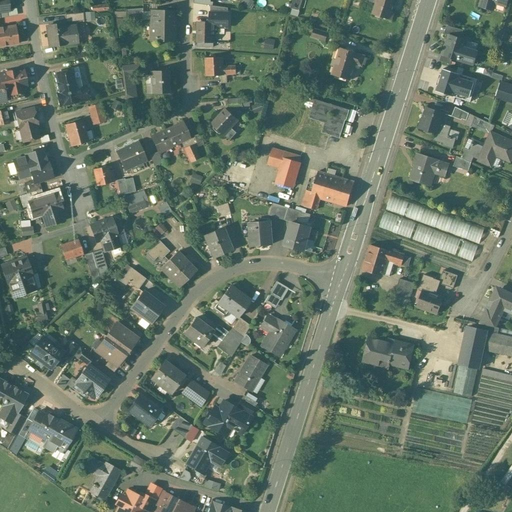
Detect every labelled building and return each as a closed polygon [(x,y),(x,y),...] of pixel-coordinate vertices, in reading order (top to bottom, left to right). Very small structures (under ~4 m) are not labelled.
[(7,0),(0,0),(0,11),(7,11),(9,11),(8,9),(7,0)] [(301,0),(292,0),(290,9),(298,11),(301,0)] [(394,0),(372,0),(372,2),(375,3),(371,14),(375,15),(375,17),(379,18),(380,17),(391,20),(394,10),(392,9),(394,0)] [(480,0),(479,6),(490,10),(493,0),(505,4),(506,0),(480,0)] [(16,8),(8,9),(9,11),(7,11),(8,17),(17,15),(16,8)] [(142,8),(125,10),(125,18),(142,18),(142,8)] [(174,12),(159,11),(159,16),(151,16),(151,29),(154,29),(154,40),(174,41),(174,12)] [(83,13),(64,14),(65,22),(83,21),(83,13)] [(227,13),(210,13),(209,23),(213,23),(213,27),(227,27),(227,13)] [(209,23),(197,23),(197,42),(212,42),(213,27),(213,23),(209,23)] [(73,27),(64,28),(63,24),(46,26),(49,46),(77,42),(76,34),(74,35),(73,27)] [(15,26),(0,28),(0,46),(18,44),(15,26)] [(327,33),(313,29),(311,37),(325,41),(327,33)] [(465,41),(448,36),(445,47),(443,47),(441,54),(442,55),(459,60),(463,48),(465,41)] [(265,47),(273,48),(274,40),(266,38),(265,47)] [(358,54),(339,48),(335,60),(333,59),(331,65),(333,66),(331,75),(350,80),(355,64),(361,66),(364,56),(358,54)] [(476,52),(463,48),(459,60),(468,63),(472,64),(475,54),(476,52)] [(483,57),(475,54),(472,64),(468,63),(468,65),(479,68),(483,57)] [(222,57),(205,58),(206,76),(223,75),(222,66),(222,57)] [(139,65),(121,68),(125,99),(135,97),(132,74),(140,73),(139,65)] [(235,65),(222,66),(223,75),(235,74),(235,65)] [(71,70),(55,73),(59,93),(57,94),(59,105),(82,100),(80,88),(78,82),(74,83),(71,70),(77,69),(77,68),(71,69),(71,70)] [(22,69),(0,73),(0,78),(3,91),(3,90),(4,95),(19,92),(18,87),(26,86),(22,69)] [(477,80),(443,69),(436,92),(470,103),(477,80)] [(169,71),(150,72),(150,84),(145,85),(146,93),(150,93),(170,93),(169,71)] [(511,84),(501,81),(496,98),(511,102),(511,84)] [(86,87),(80,88),(82,100),(88,98),(86,87)] [(241,98),(227,99),(227,107),(242,106),(241,98)] [(330,104),(314,99),(308,118),(324,123),(321,132),(339,138),(339,137),(338,137),(344,120),(345,120),(346,119),(345,119),(348,111),(349,110),(330,104)] [(99,104),(88,107),(93,124),(104,121),(99,104)] [(468,114),(454,107),(451,116),(460,120),(460,118),(465,121),(468,114)] [(33,108),(15,113),(17,120),(13,122),(15,130),(19,129),(36,125),(37,125),(33,108)] [(443,113),(426,108),(422,119),(421,119),(419,128),(420,128),(419,128),(436,133),(439,126),(443,113)] [(5,109),(0,110),(0,124),(8,123),(5,109)] [(237,120),(225,109),(211,124),(224,136),(237,120)] [(492,119),(477,112),(475,117),(489,123),(492,119)] [(489,123),(475,117),(472,124),(486,131),(489,123)] [(82,120),(65,125),(71,146),(87,141),(82,120)] [(183,122),(163,131),(170,146),(171,146),(190,138),(183,122)] [(36,125),(19,129),(23,142),(39,137),(36,125)] [(448,129),(439,126),(436,133),(434,140),(443,143),(443,145),(452,147),(454,139),(452,139),(452,138),(446,136),(448,129)] [(163,131),(151,136),(159,153),(171,147),(171,146),(170,146),(163,131)] [(511,155),(511,142),(490,133),(483,149),(479,160),(478,160),(490,166),(495,155),(510,161),(511,155)] [(199,134),(193,136),(197,147),(203,144),(199,134)] [(470,147),(469,150),(463,147),(460,158),(471,163),(473,157),(479,160),(483,149),(477,147),(478,145),(472,142),(469,147),(470,147)] [(137,143),(117,152),(125,169),(145,160),(137,143)] [(192,145),(184,148),(190,162),(199,158),(192,145)] [(300,157),(272,149),(268,164),(280,168),(276,182),(292,187),(299,164),(298,163),(300,157)] [(39,150),(25,154),(26,156),(12,160),(18,179),(31,175),(33,183),(34,183),(38,182),(52,178),(47,161),(42,162),(39,150)] [(435,160),(416,154),(414,163),(416,164),(411,179),(428,185),(431,172),(444,176),(447,164),(435,160)] [(460,158),(456,156),(453,166),(468,171),(471,163),(460,158)] [(107,166),(93,169),(97,185),(113,182),(111,171),(108,171),(107,166)] [(353,182),(317,171),(310,196),(319,198),(318,201),(320,202),(321,199),(345,207),(353,182)] [(124,178),(116,180),(119,195),(127,193),(124,178)] [(501,214),(511,185),(495,179),(492,187),(485,185),(481,197),(487,199),(485,207),(484,208),(496,212),(501,214)] [(33,183),(24,185),(26,194),(41,189),(38,182),(34,183),(33,183)] [(57,192),(43,197),(42,195),(36,197),(37,202),(32,203),(31,204),(35,216),(41,214),(42,215),(45,225),(63,220),(60,209),(62,209),(57,192)] [(485,227),(392,193),(386,210),(479,244),(485,227)] [(310,196),(305,194),(301,206),(315,210),(318,201),(319,198),(310,196)] [(13,198),(5,202),(9,211),(17,207),(13,198)] [(143,202),(127,207),(130,213),(145,207),(143,202)] [(227,203),(215,206),(218,217),(230,214),(227,203)] [(288,208),(272,203),(269,215),(284,220),(285,219),(288,208)] [(490,227),(496,212),(484,208),(485,207),(480,205),(474,222),(490,227)] [(297,211),(288,208),(285,219),(291,220),(294,221),(297,211)] [(478,246),(384,212),(379,228),(472,262),(478,246)] [(111,218),(90,225),(95,242),(101,240),(116,235),(111,218)] [(31,220),(20,220),(21,235),(31,234),(31,220)] [(269,221),(249,223),(251,246),(270,245),(270,236),(269,221)] [(309,228),(290,222),(284,245),(303,251),(309,228)] [(221,228),(204,235),(213,258),(231,250),(227,241),(226,241),(221,228)] [(116,235),(101,240),(104,251),(120,246),(116,235)] [(304,249),(312,251),(315,241),(307,238),(304,249)] [(77,240),(60,246),(65,260),(82,254),(77,240)] [(159,241),(150,249),(160,259),(169,251),(159,241)] [(389,251),(370,245),(362,270),(382,276),(382,274),(386,275),(388,269),(384,268),(386,260),(389,251)] [(107,270),(101,249),(92,252),(97,269),(99,277),(107,270)] [(403,255),(389,251),(386,260),(400,265),(403,255)] [(92,252),(84,254),(89,272),(97,269),(92,252)] [(195,271),(177,252),(160,268),(178,287),(195,271)] [(32,256),(26,258),(31,275),(37,273),(33,255),(32,256)] [(409,257),(403,255),(400,265),(406,266),(409,257)] [(25,258),(15,262),(14,261),(1,265),(7,283),(8,282),(11,291),(33,283),(30,275),(31,275),(26,258),(25,258)] [(145,279),(130,267),(124,275),(128,278),(126,281),(137,289),(145,279)] [(97,269),(89,272),(92,283),(99,277),(97,269)] [(457,276),(442,270),(439,281),(440,281),(439,284),(452,289),(457,276)] [(433,278),(423,275),(418,290),(422,291),(422,290),(435,295),(439,284),(440,281),(439,281),(433,279),(433,278)] [(414,283),(399,279),(394,295),(408,300),(414,283)] [(288,288),(276,281),(268,293),(281,300),(288,288)] [(237,291),(229,286),(217,302),(228,310),(237,317),(249,301),(236,292),(237,291)] [(509,292),(500,289),(489,314),(486,313),(484,317),(495,322),(499,313),(503,305),(511,309),(511,296),(508,294),(509,292)] [(435,295),(422,290),(422,291),(416,307),(436,314),(442,298),(435,295)] [(142,291),(130,308),(138,314),(138,313),(150,322),(149,323),(150,323),(163,306),(142,291)] [(228,310),(217,302),(215,300),(210,307),(222,316),(221,317),(222,318),(228,310)] [(511,313),(511,309),(503,305),(499,313),(507,316),(511,314),(511,313)] [(45,312),(36,314),(38,320),(46,318),(45,312)] [(150,322),(138,313),(138,314),(142,317),(137,323),(145,328),(149,323),(150,322)] [(205,315),(202,321),(213,329),(217,323),(205,315)] [(294,330),(277,320),(277,322),(267,316),(260,329),(269,334),(262,346),(278,356),(294,330)] [(495,322),(484,317),(481,324),(493,327),(495,322)] [(212,331),(195,318),(183,333),(201,347),(212,331)] [(239,318),(232,329),(227,332),(240,342),(243,337),(250,326),(239,318)] [(115,323),(95,350),(108,360),(116,366),(116,365),(121,359),(122,360),(133,346),(131,345),(136,339),(136,338),(129,333),(115,323)] [(481,324),(479,330),(486,331),(486,332),(497,334),(498,328),(493,327),(481,324)] [(141,334),(133,327),(129,333),(136,338),(136,339),(137,340),(141,334)] [(479,330),(467,327),(458,364),(459,364),(478,368),(482,350),(486,332),(486,331),(479,330)] [(227,332),(217,347),(231,357),(240,342),(227,332)] [(511,337),(497,334),(486,332),(482,350),(511,356),(511,337)] [(57,348),(42,336),(29,353),(38,359),(50,368),(50,369),(62,352),(63,352),(57,348)] [(66,337),(57,348),(63,352),(62,352),(64,354),(73,342),(66,337)] [(393,344),(369,338),(363,361),(387,367),(386,369),(388,369),(389,364),(398,366),(401,354),(410,356),(412,345),(394,341),(393,344)] [(73,342),(64,354),(71,359),(73,355),(79,347),(73,342)] [(90,354),(79,347),(73,355),(84,363),(90,354)] [(249,356),(234,381),(250,391),(266,365),(249,356)] [(116,366),(108,360),(104,365),(113,372),(118,366),(116,365),(116,366)] [(183,376),(163,361),(151,378),(171,393),(183,376)] [(478,368),(459,364),(453,393),(471,397),(478,368)] [(95,370),(87,365),(75,382),(95,397),(107,380),(94,371),(95,370)] [(511,375),(483,369),(481,375),(511,382),(511,375)] [(0,405),(11,386),(0,379),(0,405)] [(202,390),(191,382),(183,393),(193,401),(202,390)] [(26,395),(11,386),(0,405),(5,408),(0,415),(0,417),(10,423),(15,414),(15,412),(16,413),(26,395)] [(258,399),(245,392),(241,399),(254,406),(258,399)] [(160,410),(139,394),(127,410),(148,426),(160,410)] [(254,406),(241,399),(237,405),(250,413),(254,406)] [(225,436),(230,427),(241,434),(251,417),(223,401),(219,408),(213,405),(203,423),(225,436)] [(45,415),(38,411),(32,422),(28,430),(30,431),(46,440),(58,419),(46,412),(45,415)] [(24,419),(15,414),(10,423),(7,430),(16,435),(24,419)] [(178,416),(170,427),(184,438),(191,425),(178,416)] [(27,419),(18,435),(23,438),(27,437),(30,431),(28,430),(32,422),(27,419)] [(75,429),(58,419),(46,440),(63,450),(75,429)] [(201,438),(186,464),(201,473),(202,472),(209,460),(219,466),(226,453),(216,448),(216,447),(201,438)] [(146,463),(134,456),(128,466),(139,473),(146,463)] [(104,465),(88,457),(83,467),(98,475),(104,465)] [(98,475),(94,484),(92,483),(91,485),(96,487),(98,488),(94,494),(103,499),(119,470),(105,463),(104,465),(98,475)] [(201,473),(186,464),(178,479),(199,485),(206,475),(202,472),(201,473)] [(47,465),(42,474),(53,480),(58,471),(47,465)] [(204,485),(217,490),(220,483),(206,478),(204,485)] [(155,501),(154,503),(160,506),(167,494),(167,493),(161,490),(155,501)] [(140,493),(138,496),(128,491),(124,497),(122,496),(118,505),(120,506),(117,511),(141,511),(143,508),(149,511),(154,503),(155,501),(140,493)] [(160,506),(156,511),(171,511),(177,500),(167,494),(160,506)] [(188,505),(177,500),(171,511),(184,511),(188,505)] [(231,509),(211,503),(208,511),(230,511),(231,508),(231,509)]
